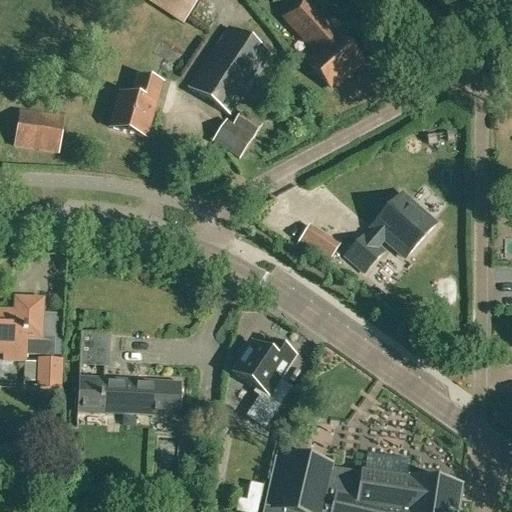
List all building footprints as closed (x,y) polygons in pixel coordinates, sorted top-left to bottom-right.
[(163,0),(188,15),(197,0),(163,0)] [(333,32),(305,1),(284,20),(300,38),(304,34),(315,46),(310,50),(319,59),(311,66),(332,90),(361,64),(340,40),(338,41),(331,33),(333,32)] [(402,24),(415,48),(448,30),(434,7),(402,24)] [(230,29),(190,89),(231,116),(270,56),(230,29)] [(137,77),(132,98),(120,94),(111,129),(147,138),(161,84),(137,77)] [(20,111),(14,147),(58,154),(64,119),(20,111)] [(261,125),(242,112),(233,126),(225,122),(213,141),(240,159),(261,125)] [(371,241),(365,236),(346,258),(365,275),(384,253),(378,247),(384,240),(406,259),(436,226),(402,195),(372,229),(377,234),(371,241)] [(309,226),(297,247),(327,266),(340,247),(309,226)] [(0,352),(6,352),(6,359),(26,360),(26,352),(54,353),(55,336),(42,336),(43,300),(17,299),(16,312),(0,311),(0,352)] [(81,334),(80,358),(109,360),(111,335),(81,334)] [(292,358),(282,352),(282,349),(277,346),(274,347),(272,346),(267,353),(253,345),(235,375),(259,390),(257,393),(262,396),(250,416),(267,427),(289,389),(278,382),(292,358)] [(37,360),(36,382),(62,383),(62,361),(37,360)] [(25,363),(25,382),(35,382),(35,363),(25,363)] [(127,380),(127,378),(79,376),(77,414),(124,417),(125,409),(180,412),(181,383),(127,380)] [(263,507),(262,511),(459,511),(464,488),(464,487),(462,486),(410,478),(410,479),(408,479),(411,462),(367,455),(364,472),(362,472),(362,474),(332,469),(333,465),(332,465),(331,469),(285,457),(286,454),(285,453),(283,459),(271,508),(263,507)] [(238,500),(235,511),(258,511),(260,504),(250,502),(246,501),(238,500)]
